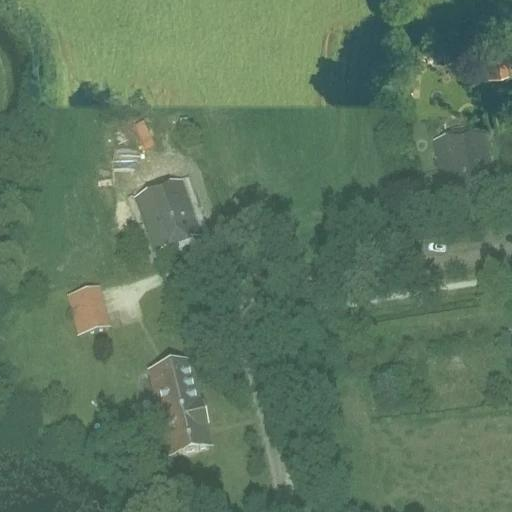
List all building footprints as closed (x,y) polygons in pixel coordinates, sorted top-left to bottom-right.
[(470,45),(475,79),(508,75),(503,40),(470,45)] [(426,144),(435,210),(479,204),(470,138),(426,144)] [(128,207),(146,260),(181,247),(163,194),(128,207)] [(60,303),(69,342),(101,334),(92,295),(60,303)] [(135,378),(159,464),(196,453),(172,367),(135,378)]
